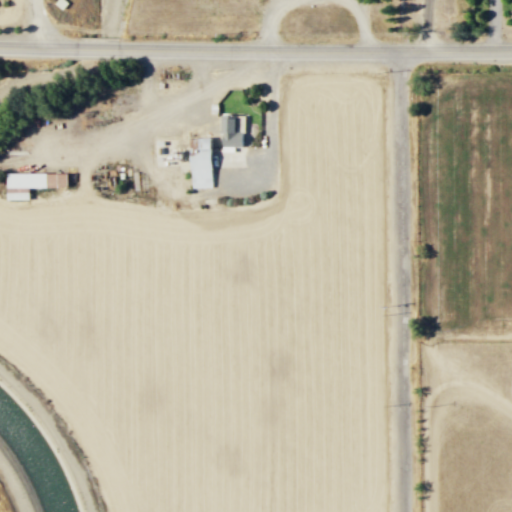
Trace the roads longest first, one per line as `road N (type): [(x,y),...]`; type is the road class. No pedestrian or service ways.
road 1 (tertiary): [(511,50),(0,44)]
road 2 (tertiary): [(401,511),(398,51)]
